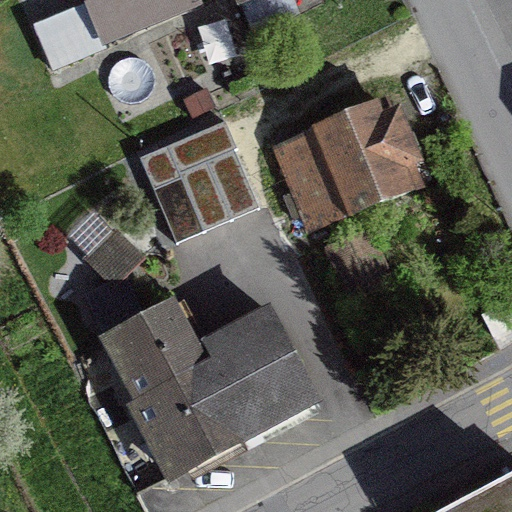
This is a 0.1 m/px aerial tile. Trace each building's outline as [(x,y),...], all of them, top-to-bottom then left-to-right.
[(86,0),(102,38),(194,0),(86,0)] [(404,139),(394,144),(379,108),(275,151),(309,234),(413,191),(404,170),(414,166),(404,139)] [(180,259),(229,238),(246,279),(275,268),(258,227),(264,225),(228,137),(142,172),(153,197),(155,196),(180,259)] [(110,286),(135,261),(111,236),(86,261),(110,286)] [(133,410),(170,480),(313,403),(267,316),(188,359),(164,315),(106,345),(139,407),(133,410)] [(511,511),(511,480),(452,511),(511,511)]
